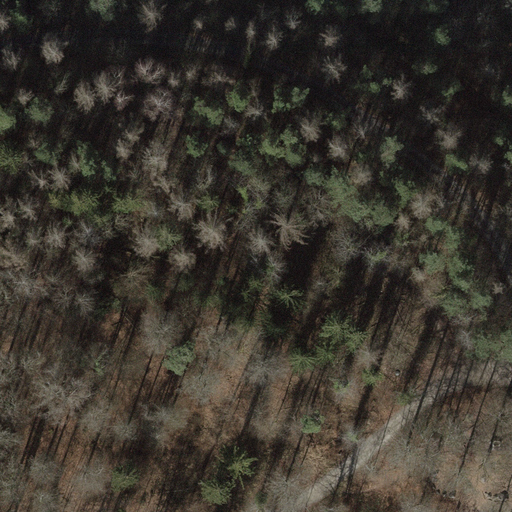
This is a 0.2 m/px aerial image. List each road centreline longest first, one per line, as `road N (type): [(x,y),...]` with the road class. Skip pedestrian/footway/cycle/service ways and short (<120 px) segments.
road 1 (track): [(511,272),(483,203),(305,69),(190,36),(0,36)]
road 2 (track): [(293,511),(436,390),(463,373),(511,372)]
